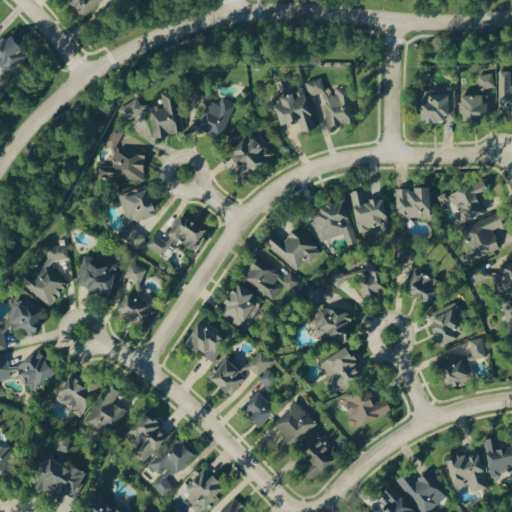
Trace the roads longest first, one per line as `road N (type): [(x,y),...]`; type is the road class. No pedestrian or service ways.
road 1 (tertiary): [(0,168),(36,121),(86,79),(183,29),(275,13),(452,26),(511,20)]
road 2 (residential): [(506,156),(345,160),(305,173),(242,222),(143,367)]
road 3 (residential): [(322,508),(295,511),(175,393),(81,333)]
road 4 (residential): [(322,508),(356,472),(428,423),(511,401)]
road 5 (residential): [(394,22),(390,157)]
